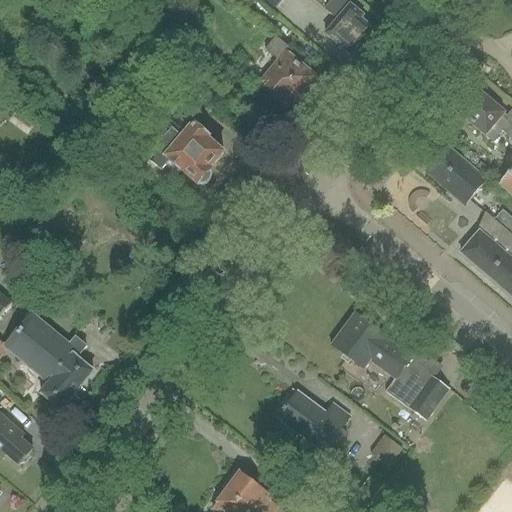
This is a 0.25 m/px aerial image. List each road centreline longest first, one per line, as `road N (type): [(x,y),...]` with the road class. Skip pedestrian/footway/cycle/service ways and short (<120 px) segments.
road 1 (secondary): [(73,511),(315,186)]
road 2 (unclassified): [(511,354),(315,186)]
road 3 (secondary): [(315,186),(458,0)]
